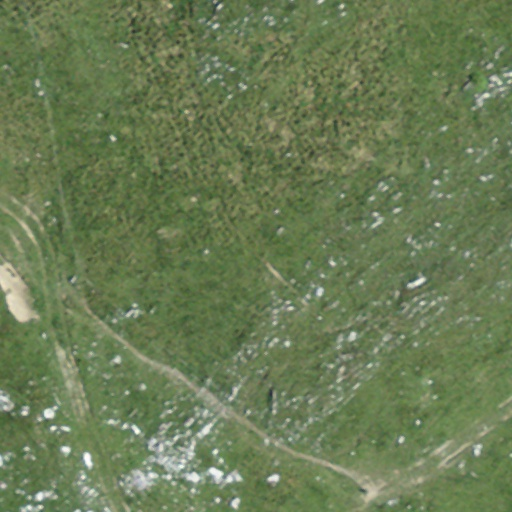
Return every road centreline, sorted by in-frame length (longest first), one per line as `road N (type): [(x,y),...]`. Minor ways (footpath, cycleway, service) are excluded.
road 1 (track): [(0,268),(61,331),(127,511)]
road 2 (track): [(349,511),(511,405)]
